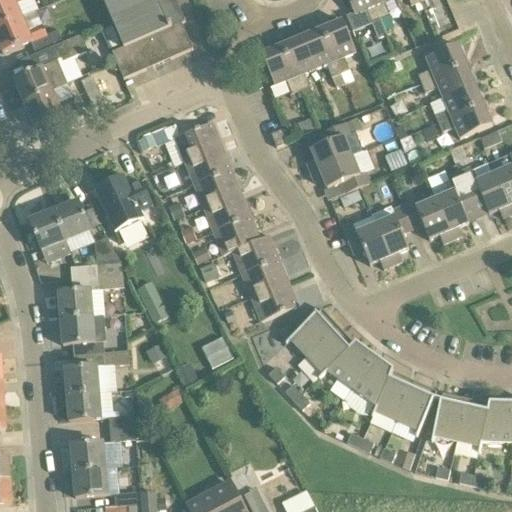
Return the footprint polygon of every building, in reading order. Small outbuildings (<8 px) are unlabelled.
[(2,0),(0,1),(0,29),(21,21),(15,6),(29,0),(2,0)] [(185,25),(174,0),(101,0),(113,28),(122,46),(123,51),(112,56),(124,83),(193,52),(182,27),(185,25)] [(387,38),(380,22),(370,0),(346,0),(353,16),(347,18),(354,34),(372,27),(378,42),(387,38)] [(384,5),(395,1),(394,0),(370,0),(380,22),(389,18),(384,5)] [(407,0),(411,9),(420,5),(418,0),(394,0),(395,1),(396,0),(407,0)] [(420,5),(423,12),(424,15),(433,11),(429,2),(420,5)] [(389,18),(380,22),(385,33),(394,29),(389,18)] [(58,33),(46,38),(42,29),(27,35),(21,21),(0,29),(0,50),(3,57),(31,45),(36,58),(55,50),(63,46),(58,33)] [(322,32),(341,77),(349,74),(344,61),(356,56),(343,24),(322,32)] [(111,51),(122,46),(113,28),(103,33),(111,51)] [(331,81),(341,77),(322,32),(321,30),(320,30),(321,32),(302,40),(315,73),(326,68),(331,81)] [(63,46),(55,50),(62,65),(86,54),(79,39),(63,46)] [(300,94),(310,90),(304,77),(315,73),(302,40),(283,49),(282,46),(281,47),(281,49),(284,55),(300,94)] [(401,48),(393,51),(397,59),(405,56),(401,48)] [(418,78),(418,79),(421,87),(466,68),(458,48),(426,61),(431,73),(418,78)] [(284,55),(281,49),(261,57),(274,89),(286,85),(292,98),(300,94),(284,55)] [(391,66),(394,75),(402,71),(399,63),(391,66)] [(67,87),(57,64),(13,82),(24,106),(53,94),(67,87)] [(438,91),(443,102),(475,88),(466,69),(469,68),(468,67),(466,68),(421,87),(425,96),(438,91)] [(95,87),(90,78),(80,83),(84,93),(93,111),(104,105),(95,87)] [(447,112),(435,118),(438,127),(439,127),(483,109),(483,108),(475,88),(443,102),(447,112)] [(78,111),(74,101),(58,108),(53,94),(24,106),(34,130),(78,111)] [(483,109),(439,127),(442,136),(455,131),(460,142),(492,129),(483,109)] [(303,138),(316,133),(311,121),(298,127),(303,138)] [(345,126),(349,135),(360,130),(357,121),(345,126)] [(212,126),(181,139),(166,146),(175,169),(184,165),(222,150),(212,126)] [(310,177),(352,159),(344,140),(350,138),(345,127),(321,137),(326,147),(311,153),(315,164),(307,167),(310,177)] [(402,129),(394,132),(399,143),(407,140),(402,129)] [(427,146),(438,142),(433,130),(422,135),(427,146)] [(286,147),(281,134),(271,138),(276,151),(286,147)] [(161,148),(156,137),(140,145),(145,156),(161,148)] [(222,150),(184,165),(194,188),(231,173),(222,150)] [(384,160),(390,175),(407,168),(401,153),(384,160)] [(490,166),(511,219),(511,218),(511,155),(508,157),(509,158),(490,166)] [(360,179),(352,159),(310,177),(314,186),(323,182),(327,193),(342,186),(346,197),(370,187),(365,176),(360,179)] [(503,222),(511,219),(490,166),(471,174),(470,170),(458,175),(476,217),(487,213),(489,218),(499,214),(503,222)] [(231,173),(194,188),(203,212),(241,196),(231,173)] [(436,202),(435,202),(452,244),(462,240),(458,231),(469,227),(466,222),(476,217),(458,175),(447,180),(449,183),(431,191),(436,202)] [(115,236),(144,222),(140,215),(153,209),(141,184),(129,189),(126,184),(125,184),(123,179),(94,193),(115,236)] [(241,196),(203,212),(213,235),(251,220),(241,196)] [(343,211),(351,208),(347,198),(339,201),(343,211)] [(420,203),(419,209),(416,210),(413,205),(403,209),(413,233),(423,229),(429,244),(440,239),(443,248),(452,244),(435,202),(434,203),(431,200),(427,200),(423,201),(420,203)] [(54,214),(66,244),(90,235),(78,204),(54,214)] [(175,224),(186,219),(180,206),(169,210),(175,224)] [(403,209),(392,214),(391,211),(372,220),(393,269),(402,265),(399,257),(409,253),(403,238),(413,233),(403,209)] [(41,254),(66,244),(54,214),(29,224),(41,254)] [(251,220),(213,235),(223,260),(232,256),(232,255),(260,243),(251,220)] [(383,273),(393,269),(372,220),(352,228),(352,226),(341,231),(353,259),(363,254),(370,269),(380,265),(383,273)] [(180,233),(185,246),(196,242),(191,229),(180,233)] [(232,255),(232,256),(241,278),(279,263),(269,239),(260,243),(232,255)] [(96,245),(98,269),(120,267),(107,241),(96,245)] [(199,269),(211,262),(205,251),(193,257),(199,269)] [(279,263),(241,278),(251,302),(289,287),(279,263)] [(206,285),(220,280),(214,266),(200,272),(206,285)] [(98,269),(99,281),(123,279),(122,271),(120,267),(98,269)] [(72,271),(73,283),(99,281),(98,269),(72,271)] [(123,279),(99,281),(100,293),(124,292),(123,279)] [(289,287),(251,302),(261,326),(298,310),(289,287)] [(93,320),(91,294),(58,297),(61,323),(93,320)] [(153,328),(168,320),(159,301),(143,308),(153,328)] [(291,343),(306,360),(338,330),(322,312),(316,317),(315,316),(315,317),(315,318),(285,346),(286,348),(291,343)] [(235,324),(231,314),(223,317),(228,327),(235,324)] [(103,319),(93,320),(61,323),(63,349),(100,346),(101,358),(103,357),(105,357),(128,355),(127,343),(106,345),(103,319)] [(338,330),(306,360),(322,378),(326,374),(354,348),(338,330)] [(167,360),(160,347),(146,355),(152,368),(167,360)] [(204,358),(211,373),(233,362),(226,347),(204,358)] [(352,392),(374,361),(355,347),(354,348),(326,374),(352,392)] [(129,368),(128,355),(105,357),(103,357),(101,358),(102,370),(107,370),(129,368)] [(393,375),(374,361),(352,392),(377,410),(393,375)] [(191,366),(176,374),(185,391),(199,383),(191,366)] [(99,396),(97,370),(65,373),(67,399),(99,396)] [(276,371),(269,378),(277,388),(285,380),(276,371)] [(415,385),(393,375),(377,410),(375,415),(397,425),(415,385)] [(301,382),(294,389),(293,389),(285,396),(294,405),(301,398),(309,391),(301,382)] [(415,385),(397,425),(418,435),(415,440),(416,441),(437,395),(415,385)] [(158,403),(164,414),(186,403),(180,391),(158,403)] [(102,422),(99,396),(67,399),(69,425),(102,422)] [(456,445),(466,403),(442,397),(431,446),(432,446),(434,440),(456,445)] [(310,407),(301,398),(294,405),(302,415),(310,407)] [(456,445),(458,446),(479,451),(489,408),(466,403),(456,445)] [(511,407),(489,407),(489,408),(479,451),(478,457),(479,457),(482,446),(511,447),(511,438),(511,407)] [(109,434),(134,431),(133,419),(108,421),(109,434)] [(134,431),(109,434),(110,445),(135,443),(134,431)] [(351,437),(347,447),(358,452),(363,442),(351,437)] [(363,442),(358,452),(370,457),(374,447),(363,442)] [(73,475),(106,472),(103,446),(71,449),(73,475)] [(384,452),(380,462),(391,467),(396,457),(384,452)] [(262,488),(252,470),(231,481),(241,499),(262,488)] [(438,471),(435,481),(448,484),(450,474),(438,471)] [(108,499),(106,472),(73,475),(75,501),(108,499)] [(471,490),(473,479),(461,476),(459,487),(471,490)] [(471,490),(483,493),(486,482),(475,480),(473,479),(471,490)] [(0,483),(0,508),(9,508),(7,483),(0,483)] [(141,485),(142,494),(142,496),(152,495),(151,484),(141,485)] [(246,511),(241,503),(234,488),(187,511),(246,511)] [(128,510),(141,509),(140,497),(139,496),(113,498),(114,511),(119,510),(128,510)] [(141,509),(140,511),(156,511),(155,496),(140,497),(141,509)] [(254,511),(248,499),(241,503),(246,511),(254,511)]
